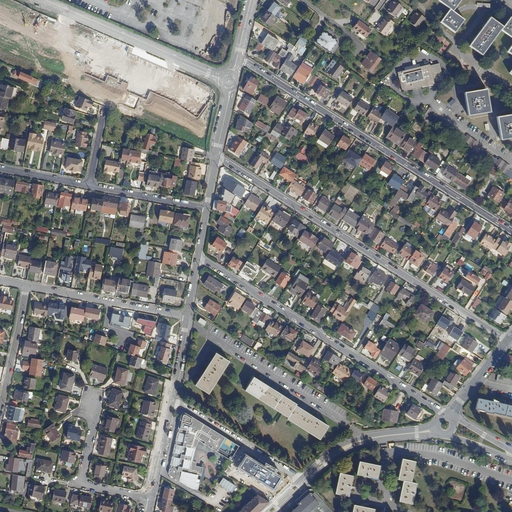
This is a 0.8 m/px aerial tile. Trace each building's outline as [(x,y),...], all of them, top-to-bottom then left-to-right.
[(386,11),(394,17),(402,6),(393,0),(392,0),(391,3),(392,3),(390,6),(386,11)] [(438,0),(439,0),(450,9),(441,22),(455,32),(465,20),(453,11),(461,0),(438,0)] [(267,11),(275,16),(281,7),(274,2),(267,11)] [(260,19),(270,27),(277,18),(275,16),(267,11),(267,10),(260,19)] [(409,22),(418,28),(425,18),(416,11),(414,14),(415,15),(413,17),(409,22)] [(511,69),(509,73),(511,74),(511,29),(505,24),(503,27),(491,17),(469,46),(482,55),(501,30),(511,37),(511,45),(507,51),(511,54),(511,69)] [(375,29),(384,36),(392,25),(384,19),(380,24),(378,27),(377,26),(375,29)] [(354,28),(365,37),(371,30),(359,21),(354,28)] [(329,53),(338,41),(324,31),(315,42),(329,53)] [(263,45),(272,51),(278,41),(268,34),(261,44),(263,45)] [(435,39),(440,43),(444,39),(438,35),(435,39)] [(295,46),(302,50),(308,40),(301,36),(295,46)] [(443,53),(450,43),(446,40),(439,50),(443,53)] [(261,44),(259,42),(255,49),(259,52),(263,45),(261,44)] [(286,60),(286,59),(295,46),(289,42),(287,46),(289,47),(287,51),(283,58),(286,60)] [(278,55),(283,58),(287,51),(282,48),(278,55)] [(286,60),(283,58),(278,55),(276,53),(275,54),(271,51),(265,61),(269,63),(271,60),(276,63),(274,67),(279,70),(280,69),(286,60)] [(361,64),(371,72),(381,59),(371,51),(361,64)] [(291,76),(297,66),(286,59),(286,60),(280,69),(291,76)] [(328,73),(336,79),(345,68),(336,62),(328,73)] [(0,64),(0,68),(6,71),(8,66),(1,63),(0,64)] [(434,82),(443,80),(439,63),(430,66),(430,64),(397,72),(402,92),(434,84),(434,82)] [(298,78),(304,82),(311,73),(300,66),(293,77),(297,80),(298,78)] [(30,86),(33,78),(15,70),(13,75),(29,83),(28,87),(30,88),(31,86),(30,86)] [(308,84),(312,87),(318,78),(313,75),(310,79),(311,80),(308,84)] [(244,90),(251,94),(258,81),(251,77),(244,90)] [(325,99),(330,91),(324,87),(326,83),(322,80),(319,85),(317,84),(315,87),(317,88),(314,92),(325,99)] [(381,89),(384,86),(376,80),(373,83),(381,89)] [(0,96),(8,98),(10,99),(13,87),(1,84),(0,88),(0,96)] [(468,116),(490,112),(487,89),(464,93),(468,116)] [(347,107),(353,98),(341,91),(336,100),(347,107)] [(261,94),(257,101),(265,106),(269,100),(261,94)] [(239,109),(248,114),(256,101),(247,95),(239,109)] [(0,109),(5,111),(8,98),(0,96),(0,109)] [(76,107),(86,112),(88,107),(80,104),(82,98),(93,103),(94,103),(80,97),(80,98),(81,99),(79,102),(78,102),(76,107)] [(269,109),(278,114),(286,102),(277,97),(269,109)] [(89,105),(92,107),(93,103),(82,98),(80,104),(88,107),(89,105)] [(354,109),(364,116),(370,107),(360,100),(354,109)] [(468,135),(466,137),(431,112),(432,109),(429,107),(428,110),(424,115),(427,117),(432,121),(469,148),(472,150),(475,152),(511,179),(511,170),(510,170),(511,167),(501,159),(499,161),(477,145),(479,143),(468,135)] [(62,120),(73,123),(76,112),(65,108),(62,120)] [(295,117),(303,122),(308,115),(299,109),(298,111),(293,108),(288,115),(293,119),(295,117)] [(367,118),(377,124),(379,121),(383,114),(373,108),(367,118)] [(383,114),(379,121),(383,124),(384,121),(385,121),(388,123),(393,126),(399,117),(386,109),(383,114)] [(501,140),(511,138),(511,114),(497,117),(501,140)] [(244,127),(250,128),(252,123),(241,116),(240,120),(238,120),(236,130),(243,132),(244,127)] [(423,122),(429,126),(432,121),(427,117),(423,122)] [(56,123),(45,120),(43,129),(54,131),(56,123)] [(267,132),(270,127),(267,125),(266,126),(257,121),(255,124),(267,132)] [(304,132),(312,137),(318,127),(311,122),(304,132)] [(296,136),(298,131),(286,123),(284,127),(280,127),(280,125),(277,123),(273,129),(277,132),(278,131),(282,133),(281,135),(288,139),(292,133),(296,136)] [(386,137),(399,145),(405,135),(393,127),(386,137)] [(333,139),(331,138),(333,135),(325,129),(318,139),(328,146),(333,139)] [(88,141),(87,141),(88,136),(86,136),(87,133),(78,131),(76,141),(82,142),(81,146),(76,145),(75,146),(85,148),(85,147),(87,147),(88,141)] [(36,134),(29,133),(27,148),(31,149),(37,150),(41,150),(44,138),(36,136),(36,134)] [(151,150),(148,150),(150,143),(154,144),(156,137),(147,134),(143,149),(135,147),(134,151),(148,154),(156,155),(157,153),(151,151),(151,150)] [(337,144),(346,150),(351,141),(342,135),(337,144)] [(229,150),(238,156),(247,143),(239,137),(236,141),(235,140),(233,144),(234,144),(233,147),(232,146),(229,150)] [(401,147),(409,152),(415,143),(407,137),(401,147)] [(17,151),(23,152),(24,141),(12,138),(10,148),(17,150),(17,151)] [(66,144),(53,141),(51,152),(55,153),(55,154),(59,155),(60,154),(64,155),(66,144)] [(425,163),(430,155),(433,150),(431,148),(428,153),(420,149),(424,143),(420,141),(414,149),(416,151),(413,155),(425,163)] [(292,151),(294,149),(284,142),(282,145),(292,151)] [(349,154),(358,160),(364,150),(355,145),(349,154)] [(192,161),(191,161),(193,152),(194,149),(183,147),(181,160),(192,162),(192,161)] [(298,151),(303,155),(306,150),(301,147),(298,151)] [(452,153),(457,156),(460,150),(456,147),(452,153)] [(142,160),(140,159),(141,155),(148,156),(148,154),(134,151),(123,149),(122,155),(128,156),(127,162),(141,164),(142,160)] [(262,160),(266,163),(270,157),(262,151),(258,158),(256,156),(250,166),(256,170),(262,160)] [(271,162),(281,168),(287,159),(277,153),(271,162)] [(359,164),(369,170),(375,160),(365,154),(359,164)] [(436,170),(441,162),(430,155),(425,163),(424,163),(436,170)] [(84,160),(67,157),(64,169),(81,173),(84,160)] [(110,170),(118,172),(120,163),(106,161),(104,169),(105,169),(105,171),(109,172),(110,170)] [(388,176),(393,167),(390,165),(391,164),(386,161),(383,165),(380,163),(373,174),(376,176),(380,170),(388,176)] [(192,162),(189,178),(199,179),(201,168),(198,167),(199,163),(192,162)] [(442,175),(452,182),(458,173),(459,172),(448,165),(442,175)] [(292,180),(296,175),(283,167),(279,174),(287,179),(286,181),(290,183),(292,180)] [(177,176),(172,176),(173,175),(161,173),(160,177),(159,186),(168,188),(168,185),(175,187),(177,176)] [(464,189),(470,181),(465,178),(458,173),(452,182),(464,189)] [(231,193),(233,190),(228,188),(230,184),(229,183),(230,182),(232,183),(235,178),(228,174),(227,174),(226,174),(225,176),(226,177),(224,180),(223,179),(222,181),(223,181),(220,186),(221,187),(227,190),(231,193)] [(398,190),(401,185),(404,181),(400,179),(400,178),(394,174),(388,183),(398,190)] [(158,188),(159,186),(160,177),(148,175),(146,185),(155,187),(158,188)] [(0,191),(13,194),(15,182),(1,179),(0,182),(0,191)] [(291,190),(300,196),(305,188),(292,180),(290,183),(288,186),(292,188),(291,190)] [(16,191),(28,193),(29,184),(17,181),(16,191)] [(184,194),(194,195),(197,182),(187,181),(184,194)] [(40,195),(42,196),(44,187),(33,184),(33,185),(30,184),(28,193),(34,194),(34,197),(39,198),(40,195)] [(389,204),(394,207),(400,198),(406,201),(407,200),(411,192),(407,190),(407,189),(401,185),(398,190),(389,204)] [(424,207),(425,205),(431,195),(433,193),(429,191),(427,194),(424,192),(425,189),(420,186),(418,188),(415,186),(411,192),(407,200),(412,203),(416,196),(423,200),(420,205),(424,207)] [(228,194),(226,194),(227,190),(221,187),(220,193),(219,193),(218,201),(226,202),(227,198),(228,195),(228,194)] [(488,195),(498,202),(504,193),(494,187),(488,195)] [(311,204),(317,195),(306,188),(302,194),(304,195),(302,198),(311,204)] [(66,206),(69,207),(72,195),(67,194),(65,193),(61,192),(58,207),(63,208),(66,206)] [(45,204),(56,206),(59,195),(51,194),(50,195),(47,195),(45,204)] [(245,205),(255,211),(261,201),(257,198),(257,199),(250,195),(246,202),(245,205)] [(316,206),(324,212),(330,201),(320,195),(316,201),(318,203),(316,206)] [(434,214),(435,212),(442,202),(431,195),(425,205),(424,207),(422,209),(424,210),(424,211),(427,212),(431,214),(431,215),(432,216),(433,216),(434,214)] [(105,212),(116,213),(119,199),(112,198),(112,197),(108,196),(108,197),(104,197),(103,201),(102,206),(106,206),(105,212)] [(71,208),(86,211),(88,201),(73,198),(71,208)] [(101,211),(102,206),(103,201),(93,199),(91,209),(101,211)] [(213,210),(231,213),(232,206),(226,202),(218,201),(215,200),(213,210)] [(511,202),(511,203),(510,204),(505,200),(501,206),(504,208),(503,210),(508,213),(507,215),(511,218),(511,202)] [(121,210),(129,212),(131,204),(122,202),(121,210)] [(339,216),(343,218),(348,210),(345,208),(343,210),(334,204),(328,214),(337,220),(339,216)] [(263,206),(256,217),(267,224),(274,213),(270,211),(271,210),(266,208),(263,206)] [(400,216),(396,214),(392,211),(389,209),(388,212),(398,219),(400,216)] [(449,226),(453,220),(457,213),(451,209),(448,213),(441,209),(436,218),(449,226)] [(272,221),(283,228),(290,217),(279,210),(272,221)] [(355,227),(361,218),(348,210),(343,218),(342,219),(355,227)] [(172,224),(174,213),(170,212),(165,211),(160,211),(158,221),(172,224)] [(174,225),(188,227),(189,218),(184,217),(184,215),(181,214),(176,213),(174,225)] [(129,226),(143,229),(145,218),(131,215),(129,226)] [(411,227),(413,224),(400,216),(398,219),(411,227)] [(218,230),(228,237),(233,229),(228,225),(230,222),(221,217),(217,223),(221,225),(218,230)] [(360,229),(367,233),(369,235),(374,228),(375,225),(362,217),(361,218),(355,227),(359,230),(360,229)] [(299,240),(304,230),(306,228),(294,220),(292,224),(293,224),(290,226),(288,229),(297,237),(296,238),(299,240)] [(444,234),(449,238),(458,223),(453,220),(449,226),(444,234)] [(471,237),(475,239),(483,227),(474,221),(473,222),(471,221),(465,231),(464,232),(466,233),(466,234),(464,238),(469,241),(471,237)] [(5,232),(13,233),(14,227),(11,226),(7,225),(5,232)] [(368,236),(379,243),(384,234),(374,228),(369,235),(368,236)] [(299,240),(312,248),(318,239),(315,237),(315,236),(313,235),(312,236),(310,234),(310,233),(308,232),(308,233),(304,230),(299,240)] [(451,242),(456,245),(461,236),(458,235),(456,233),(451,242)] [(480,243),(490,249),(496,240),(492,238),(492,239),(490,237),(486,234),(480,243)] [(221,252),(227,244),(217,237),(212,246),(221,252)] [(317,246),(329,254),(335,244),(326,238),(325,240),(322,238),(317,246)] [(399,246),(386,238),(380,247),(384,249),(385,248),(386,249),(390,252),(390,251),(394,254),(399,246)] [(177,251),(180,252),(182,241),(171,239),(169,250),(177,251)] [(505,254),(508,250),(511,245),(511,244),(508,242),(507,243),(505,242),(505,243),(497,239),(492,248),(500,253),(501,252),(505,254)] [(404,258),(409,260),(414,251),(410,248),(411,245),(407,242),(405,245),(404,245),(399,253),(405,257),(404,258)] [(138,259),(145,260),(148,245),(140,244),(139,251),(138,259)] [(5,257),(15,259),(17,253),(18,247),(7,245),(5,257)] [(122,256),(123,248),(116,247),(111,246),(109,253),(113,254),(113,257),(118,258),(118,255),(122,256)] [(331,255),(339,259),(344,251),(337,246),(331,255)] [(409,266),(415,270),(424,256),(415,250),(414,251),(409,260),(411,262),(409,266)] [(355,261),(358,263),(360,258),(349,251),(344,260),(352,266),(355,261)] [(163,263),(175,266),(178,254),(177,254),(169,253),(165,252),(163,263)] [(17,266),(29,268),(31,260),(31,258),(20,256),(17,266)] [(90,270),(91,265),(91,261),(85,260),(86,257),(78,256),(75,270),(83,272),(83,269),(90,270)] [(233,267),(240,271),(245,264),(233,257),(228,265),(232,268),(233,267)] [(285,261),(292,265),(295,262),(287,257),(285,261)] [(71,267),(73,267),(73,265),(72,265),(73,261),(70,261),(70,260),(66,259),(65,263),(61,263),(60,269),(71,271),(71,267)] [(271,274),(275,277),(281,268),(267,259),(262,268),(268,272),(269,272),(271,273),(271,274)] [(29,270),(40,273),(42,262),(31,260),(29,268),(29,270)] [(44,274),(55,276),(57,263),(46,261),(44,274)] [(156,277),(159,278),(160,271),(159,271),(160,263),(150,261),(147,276),(156,277)] [(253,281),(258,273),(249,267),(250,264),(247,261),(245,264),(240,271),(244,273),(243,275),(253,281)] [(423,270),(432,276),(435,271),(430,268),(432,265),(428,262),(423,270)] [(97,278),(100,279),(103,265),(96,264),(95,265),(91,265),(90,270),(88,278),(92,279),(93,278),(97,278)] [(356,278),(363,283),(370,272),(363,267),(356,278)] [(438,278),(446,283),(453,273),(444,268),(438,278)] [(276,282),(284,287),(290,278),(289,277),(290,275),(283,271),(276,282)] [(378,284),(381,286),(387,277),(378,271),(377,272),(375,271),(368,282),(372,284),(373,282),(378,285),(378,284)] [(482,279),(471,271),(467,277),(478,285),(482,279)] [(215,289),(219,291),(223,285),(209,277),(204,285),(214,291),(215,289)] [(116,293),(117,291),(118,282),(103,279),(101,290),(116,293)] [(117,291),(128,293),(130,281),(119,279),(118,282),(117,291)] [(297,295),(301,298),(308,286),(297,279),(291,289),(298,293),(297,295)] [(456,288),(469,296),(474,287),(462,279),(456,288)] [(386,290),(394,294),(399,287),(391,282),(386,290)] [(131,295),(147,298),(149,286),(133,284),(131,295)] [(409,307),(416,297),(402,288),(396,298),(400,301),(402,298),(408,302),(406,305),(409,307)] [(163,300),(175,302),(177,291),(165,289),(163,300)] [(228,303),(238,309),(245,298),(235,292),(228,303)] [(302,302),(313,308),(318,300),(308,293),(302,302)] [(0,305),(0,307),(11,310),(13,301),(6,300),(7,297),(2,296),(0,305)] [(343,322),(347,315),(352,307),(354,304),(356,301),(352,298),(349,303),(345,309),(343,308),(339,305),(338,306),(335,304),(331,311),(334,313),(333,314),(336,316),(335,317),(343,322)] [(478,298),(472,306),(476,309),(481,300),(478,298)] [(510,307),(511,308),(511,305),(511,301),(505,298),(498,308),(506,314),(509,310),(508,309),(510,307)] [(215,315),(220,306),(210,300),(205,309),(215,315)] [(259,310),(255,307),(256,307),(252,304),(252,303),(250,302),(250,303),(247,301),(242,309),(250,314),(250,315),(254,318),(258,310),(259,310)] [(370,301),(368,305),(362,302),(361,304),(362,305),(370,310),(373,304),(370,301)] [(56,319),(63,320),(63,317),(66,318),(69,307),(65,306),(54,304),(54,306),(51,305),(51,304),(49,303),(48,307),(47,312),(52,313),(57,314),(56,319)] [(47,315),(47,312),(48,307),(36,304),(34,313),(42,314),(42,316),(46,317),(47,315)] [(311,317),(319,322),(326,311),(318,305),(311,317)] [(428,323),(433,314),(429,312),(430,310),(421,305),(415,315),(428,323)] [(70,312),(84,317),(85,308),(80,307),(80,309),(78,309),(71,308),(70,312)] [(87,318),(98,319),(99,310),(85,308),(84,317),(87,318)] [(502,319),(503,320),(506,316),(495,309),(489,317),(499,324),(502,319)] [(270,322),(271,321),(273,318),(258,310),(254,318),(252,320),(257,323),(264,326),(263,327),(266,329),(270,322)] [(75,320),(83,322),(84,317),(70,312),(69,319),(70,320),(74,321),(75,320)] [(157,321),(158,316),(141,313),(140,317),(157,321)] [(111,323),(129,328),(131,318),(113,314),(111,323)] [(379,325),(379,324),(383,319),(378,316),(374,322),(379,325)] [(450,321),(441,316),(436,325),(444,330),(450,321)] [(393,329),(395,326),(387,320),(383,318),(383,319),(379,324),(384,327),(386,324),(393,329)] [(399,327),(404,330),(408,323),(403,321),(399,327)] [(270,332),(276,336),(282,327),(278,324),(277,325),(275,324),(274,325),(270,322),(266,329),(265,330),(270,333),(270,332)] [(161,341),(167,343),(171,327),(159,324),(158,329),(161,330),(160,337),(157,336),(156,339),(161,341)] [(351,341),(356,333),(341,324),(336,332),(351,341)] [(286,336),(292,339),(297,333),(286,326),(279,338),(283,341),(286,336)] [(463,332),(454,326),(449,335),(457,340),(463,332)] [(31,341),(38,342),(40,328),(30,327),(28,340),(31,341)] [(106,342),(107,342),(108,338),(97,334),(94,343),(105,346),(106,342)] [(462,347),(471,353),(478,343),(469,337),(462,347)] [(391,352),(395,354),(400,346),(389,339),(380,354),(387,359),(391,352)] [(32,353),(36,354),(37,345),(31,344),(31,341),(28,340),(26,340),(23,355),(31,357),(32,353)] [(138,346),(145,348),(147,342),(140,340),(138,346)] [(170,349),(171,344),(167,343),(161,341),(160,346),(162,346),(160,353),(168,355),(169,353),(170,349)] [(375,359),(381,351),(376,348),(377,346),(373,344),(369,341),(364,348),(372,353),(370,355),(375,359)] [(254,348),(258,351),(262,345),(258,342),(254,348)] [(298,350),(308,357),(314,348),(303,342),(298,350)] [(133,355),(138,357),(141,348),(144,349),(145,348),(138,346),(132,344),(128,354),(133,355)] [(410,361),(416,351),(405,344),(399,354),(410,361)] [(439,351),(446,355),(450,348),(443,344),(439,351)] [(67,359),(76,361),(78,352),(69,350),(67,359)] [(303,359),(290,351),(287,356),(294,361),(291,366),(303,374),(306,369),(307,368),(300,363),(303,359)] [(338,364),(341,360),(328,352),(324,358),(333,364),(331,367),(334,369),(338,364)] [(166,362),(168,357),(168,355),(160,353),(157,359),(166,362)] [(195,385),(209,394),(229,362),(216,353),(195,385)] [(130,365),(139,368),(143,358),(138,357),(133,355),(130,365)] [(42,376),(44,359),(32,357),(31,361),(23,360),(22,370),(30,371),(29,374),(42,376)] [(317,376),(321,369),(319,367),(321,363),(317,361),(318,360),(314,358),(307,368),(306,369),(317,376)] [(419,376),(425,367),(414,360),(408,370),(419,376)] [(456,369),(465,376),(471,367),(463,360),(456,369)] [(343,366),(338,364),(334,369),(332,373),(346,381),(351,373),(342,367),(343,366)] [(90,376),(104,381),(107,370),(94,365),(90,376)] [(115,383),(125,385),(128,370),(118,368),(115,383)] [(351,377),(357,381),(361,375),(354,370),(351,377)] [(443,384),(452,390),(460,377),(451,371),(443,384)] [(61,389),(70,391),(72,383),(73,383),(74,376),(64,374),(61,389)] [(511,384),(511,377),(498,375),(496,381),(511,384)] [(144,392),(154,395),(158,380),(149,377),(144,392)] [(320,440),(329,426),(296,405),(297,404),(254,377),(245,391),(288,418),(287,419),(320,440)] [(364,385),(372,390),(377,382),(369,377),(368,378),(364,385)] [(24,388),(35,389),(36,379),(26,378),(24,388)] [(426,389),(436,396),(443,384),(434,378),(426,389)] [(322,388),(323,388),(319,385),(320,384),(317,382),(314,386),(317,388),(321,391),(322,388)] [(375,395),(385,402),(391,392),(388,390),(385,389),(385,388),(381,385),(375,395)] [(108,405),(118,408),(122,392),(113,389),(108,405)] [(14,399),(27,402),(28,398),(31,398),(32,398),(33,392),(21,391),(21,392),(16,391),(14,399)] [(56,410),(65,412),(69,398),(59,395),(56,410)] [(511,406),(498,403),(498,402),(494,399),(493,402),(478,399),(476,409),(484,411),(484,412),(493,414),(493,413),(511,417),(511,406)] [(142,414),(154,416),(156,403),(145,401),(142,414)] [(17,422),(18,421),(21,409),(21,408),(12,406),(7,405),(4,419),(8,420),(17,422)] [(421,417),(424,412),(412,405),(407,414),(415,419),(417,415),(421,417)] [(382,420),(396,422),(398,412),(384,409),(382,420)] [(193,421),(197,421),(198,421),(187,413),(185,413),(183,413),(181,414),(181,416),(182,416),(182,415),(183,415),(183,414),(184,414),(185,414),(186,414),(191,417),(193,419),(193,421)] [(177,432),(175,441),(176,441),(176,445),(175,445),(173,453),(174,453),(173,457),(172,457),(170,465),(171,465),(170,469),(169,469),(168,473),(168,474),(169,475),(176,479),(177,475),(178,476),(177,480),(183,484),(183,483),(187,484),(187,486),(190,488),(193,489),(198,491),(199,484),(196,483),(198,475),(201,476),(203,468),(196,466),(196,462),(192,461),(196,445),(200,439),(201,440),(202,438),(204,440),(202,443),(231,461),(239,447),(237,445),(236,446),(210,430),(209,432),(206,430),(207,428),(207,426),(198,421),(197,421),(193,421),(193,419),(191,417),(186,414),(185,414),(184,414),(183,414),(183,415),(182,415),(182,416),(181,416),(178,429),(180,429),(179,433),(177,432)] [(104,429),(114,432),(117,420),(108,417),(107,425),(105,424),(104,429)] [(150,430),(151,425),(141,422),(140,426),(137,437),(147,440),(150,430)] [(5,440),(17,441),(19,431),(16,430),(17,425),(8,424),(5,440)] [(52,441),(60,436),(53,425),(45,430),(52,441)] [(67,438),(79,441),(82,431),(74,429),(74,426),(69,425),(67,438)] [(218,433),(207,426),(207,428),(206,430),(209,432),(210,430),(236,446),(237,445),(218,433)] [(99,454),(108,456),(112,439),(102,436),(99,450),(100,450),(99,454)] [(33,448),(36,448),(37,444),(29,443),(27,452),(20,450),(20,451),(19,451),(18,454),(19,454),(19,455),(28,457),(27,460),(31,460),(32,458),(33,448)] [(142,454),(144,455),(146,449),(144,448),(144,447),(132,444),(128,460),(140,463),(142,454)] [(61,460),(73,463),(76,454),(63,451),(61,460)] [(273,483),(277,476),(246,456),(239,468),(274,489),(276,485),(273,483)] [(7,470),(17,472),(19,458),(10,457),(9,465),(7,465),(7,470)] [(417,483),(412,482),(416,461),(403,459),(398,479),(403,480),(399,501),(413,504),(417,483)] [(45,471),(51,472),(53,462),(39,460),(37,469),(45,470),(45,471)] [(357,474),(377,478),(380,466),(359,461),(357,474)] [(94,474),(103,476),(105,467),(96,465),(94,474)] [(129,482),(138,480),(136,470),(124,467),(122,476),(128,477),(129,482)] [(335,493),(348,496),(353,476),(340,473),(335,493)] [(16,493),(23,495),(24,476),(14,475),(12,490),(14,490),(16,490),(16,493)] [(29,495),(42,498),(44,488),(31,485),(29,495)] [(163,498),(172,500),(174,490),(165,488),(163,498)] [(52,501),(64,503),(66,492),(54,490),(52,501)] [(331,511),(322,501),(316,506),(309,498),(312,495),(312,494),(311,493),(310,493),(309,494),(297,504),(299,505),(291,511),(331,511)] [(309,498),(316,506),(322,501),(315,493),(312,495),(309,498)] [(258,511),(269,503),(257,495),(244,507),(244,508),(240,511),(238,511),(258,511)] [(79,506),(90,508),(92,498),(81,496),(79,506)] [(171,511),(173,506),(170,506),(172,500),(163,498),(160,510),(169,511),(171,511)] [(99,510),(108,511),(112,511),(114,503),(102,500),(99,510)]
